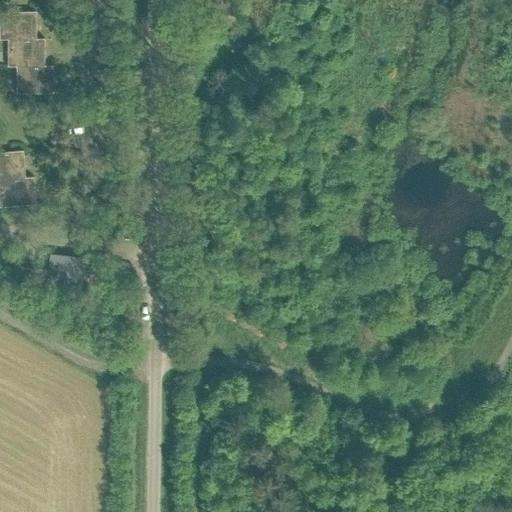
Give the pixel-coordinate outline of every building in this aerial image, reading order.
[(0,32),(0,39),(8,39),(37,38),(36,12),(0,12),(0,32)] [(17,66),(46,65),(45,38),(37,38),(8,39),(9,66),(17,66)] [(46,65),(17,66),(18,94),(54,93),(54,65),(46,65)] [(0,179),(26,177),(24,150),(0,152),(0,179)] [(26,177),(0,179),(0,207),(36,204),(34,177),(26,177)] [(87,292),(92,258),(51,252),(49,269),(15,265),(13,282),(87,292)]
